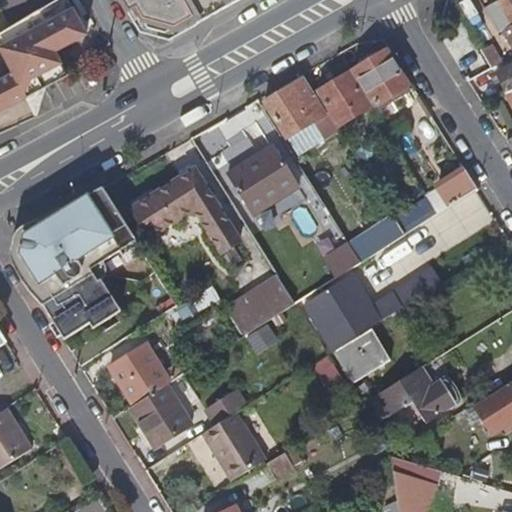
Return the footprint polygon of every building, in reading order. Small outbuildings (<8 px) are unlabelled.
[(56,1),(55,0),(3,0),(0,2),(0,9),(11,28),(56,1)] [(76,20),(87,13),(78,0),(57,0),(56,1),(11,28),(0,34),(0,53),(25,95),(63,76),(52,53),(84,37),(76,20)] [(119,0),(146,48),(169,34),(187,25),(230,0),(119,0)] [(511,0),(501,0),(498,2),(504,13),(511,8),(511,0)] [(503,32),(511,27),(511,26),(511,8),(504,13),(498,2),(485,10),(499,34),(503,32)] [(511,26),(511,27),(503,32),(511,47),(511,26)] [(493,48),(484,54),(492,66),(493,68),(503,63),(493,48)] [(19,98),(25,95),(0,53),(0,59),(9,77),(19,98)] [(407,87),(385,53),(354,72),(376,106),(407,87)] [(506,93),(511,90),(511,66),(495,74),(504,94),(506,93)] [(367,107),(346,73),(317,92),(338,125),(367,107)] [(0,97),(4,106),(19,98),(9,77),(0,81),(0,97)] [(343,138),(318,99),(313,102),(303,86),(267,108),(289,144),(309,131),(322,153),(343,138)] [(297,186),(272,147),(228,175),(252,215),(297,186)] [(238,241),(192,169),(131,209),(147,238),(191,210),(220,254),(238,241)] [(436,215),(476,191),(464,172),(427,196),(424,198),(427,202),(436,215)] [(23,232),(27,240),(19,246),(12,262),(32,292),(28,294),(39,305),(63,341),(73,335),(76,339),(79,337),(83,342),(100,332),(97,327),(117,313),(90,271),(136,241),(101,188),(23,232)] [(427,202),(395,222),(404,236),(436,215),(427,202)] [(395,222),(350,250),(359,264),(404,236),(395,222)] [(400,312),(439,287),(430,271),(390,296),(400,312)] [(223,307),(242,337),(244,335),(265,322),(269,320),(282,312),(284,310),(294,304),(274,274),(223,307)] [(214,292),(210,286),(194,296),(202,309),(218,298),(214,292)] [(342,342),(345,346),(378,326),(370,314),(340,333),(318,298),(304,306),(320,331),(317,333),(327,351),(342,342)] [(300,315),(294,304),(284,310),(291,321),(300,315)] [(287,319),(282,312),(269,320),(274,327),(287,319)] [(272,334),(265,322),(244,335),(252,347),(272,334)] [(150,337),(144,327),(123,340),(128,349),(139,343),(150,337)] [(386,360),(369,332),(335,354),(355,385),(372,374),(370,371),(386,360)] [(110,370),(133,405),(160,388),(137,352),(110,370)] [(330,355),(314,364),(326,388),(342,379),(330,355)] [(372,399),(358,407),(370,426),(411,400),(424,424),(454,406),(439,383),(430,388),(420,368),(372,399)] [(362,383),(348,392),(358,407),(372,399),(362,383)] [(133,405),(128,408),(154,448),(190,426),(165,385),(160,388),(133,405)] [(511,422),(511,390),(511,388),(474,411),(489,438),(511,422)] [(214,428),(235,415),(246,408),(236,393),(205,412),(214,428)] [(0,464),(27,447),(3,407),(0,408),(0,464)] [(214,428),(201,436),(230,481),(264,460),(235,415),(214,428)] [(292,449),(264,467),(273,483),(294,470),(292,468),(301,462),(292,449)] [(392,474),(390,458),(369,472),(373,492),(394,487),(392,474)] [(428,511),(436,487),(392,474),(394,487),(396,503),(397,511),(428,511)] [(397,511),(396,503),(382,509),(383,511),(397,511)]
